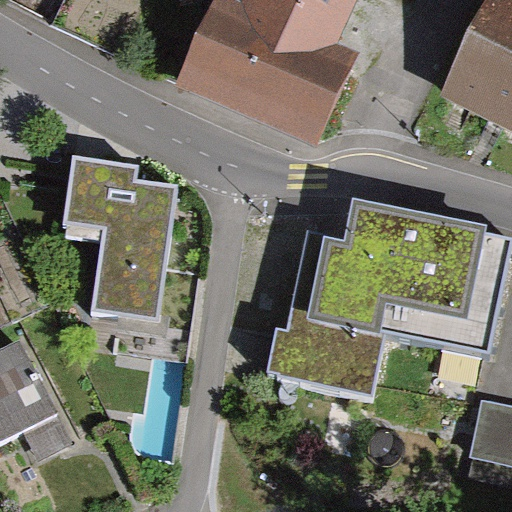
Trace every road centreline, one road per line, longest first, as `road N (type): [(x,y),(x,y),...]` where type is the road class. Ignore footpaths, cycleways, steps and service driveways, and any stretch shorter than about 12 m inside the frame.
road 1 (unclassified): [(511,205),(369,176),(239,168)]
road 2 (unclassified): [(0,48),(239,168)]
